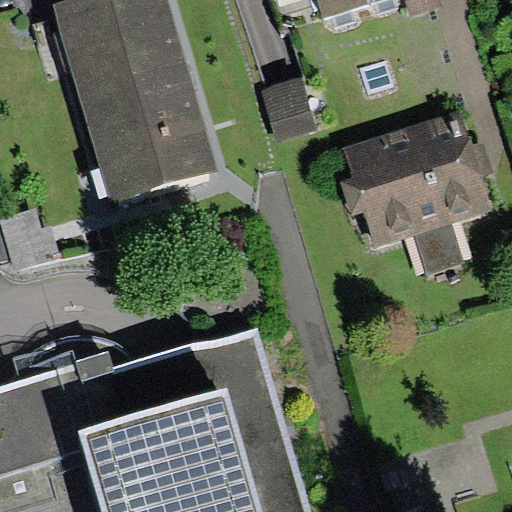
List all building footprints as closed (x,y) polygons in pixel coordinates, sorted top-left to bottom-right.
[(106,0),(54,16),(113,212),(220,180),(166,0),(106,0)] [(268,0),(274,17),(318,3),(325,26),(407,0),(268,0)] [(291,149),(323,140),(311,97),(279,106),(291,149)] [(345,152),(376,252),(494,214),(462,115),(345,152)] [(0,511),(308,511),(257,337),(111,379),(107,366),(0,397),(0,511)]
